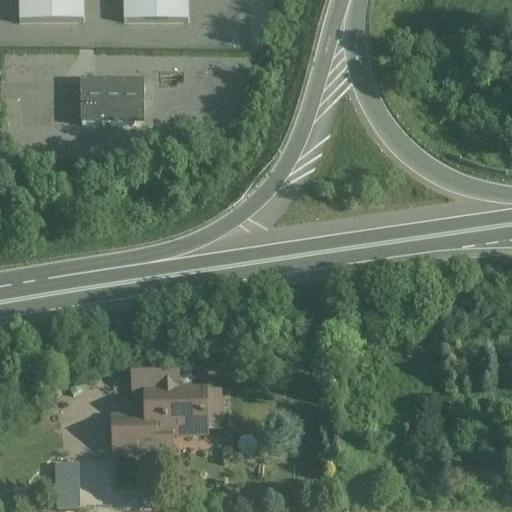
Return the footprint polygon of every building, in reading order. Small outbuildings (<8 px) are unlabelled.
[(84,23),(83,0),(19,0),(19,24),(84,23)] [(188,22),(188,0),(123,0),(124,23),(188,22)] [(143,83),(81,83),(81,126),(143,126),(143,83)] [(177,367),(133,368),(133,397),(145,397),(145,392),(178,391),(177,367)] [(178,391),(145,392),(145,397),(146,420),(113,421),(114,456),(171,454),(170,438),(206,437),(205,390),(178,391)] [(79,511),(77,464),(54,465),(55,511),(79,511)] [(28,491),(0,491),(0,511),(28,510),(28,491)] [(237,492),(225,492),(224,504),(236,504),(237,492)] [(196,503),(196,494),(179,494),(179,503),(196,503)]
